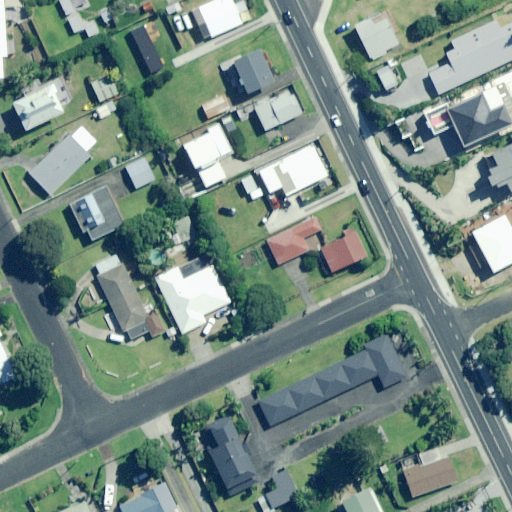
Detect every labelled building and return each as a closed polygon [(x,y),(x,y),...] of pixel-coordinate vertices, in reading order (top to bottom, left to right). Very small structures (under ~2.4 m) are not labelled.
[(32,20),(21,0),(5,0),(19,26),(32,20)] [(75,13),(70,0),(63,0),(59,1),(64,16),(75,13)] [(233,6),(230,0),(220,0),(192,13),(205,42),(242,25),(238,16),(247,11),(243,2),(233,6)] [(113,19),(107,9),(99,14),(105,24),(113,19)] [(354,26),(370,62),(385,55),(384,52),(398,46),(393,36),(400,33),(389,10),(354,26)] [(77,16),(67,21),(73,34),(83,30),(77,16)] [(99,33),(94,23),(84,28),(89,38),(99,33)] [(511,60),(511,23),(498,30),(495,23),(451,43),(454,51),(445,55),(450,65),(429,74),(438,95),(511,60)] [(272,79),(276,77),(267,57),(262,59),(258,50),(232,63),(247,95),(274,82),(272,79)] [(396,86),(386,67),(375,73),(384,91),(396,86)] [(118,94),(109,76),(91,85),(99,103),(118,94)] [(25,131),(64,113),(74,100),(64,79),(12,104),(25,131)] [(511,125),(511,104),(502,81),(453,103),(424,116),(433,136),(453,127),(462,148),(511,125)] [(306,113),(295,89),(286,93),(254,108),(265,131),(306,113)] [(230,110),(224,96),(202,107),(208,120),(230,110)] [(111,102),(96,111),(101,120),(117,111),(111,102)] [(230,117),(222,121),(228,134),(236,130),(230,117)] [(231,152),(218,125),(206,131),(208,134),(183,146),(204,189),(226,179),(217,159),(231,152)] [(90,140),(83,132),(74,141),(69,136),(31,174),(52,195),(90,158),(81,148),(90,140)] [(488,170),(497,188),(504,184),(511,198),(511,197),(511,142),(490,154),(496,166),(488,170)] [(327,177),(312,147),(258,173),(269,194),(282,188),(286,197),(327,177)] [(155,181),(144,159),(125,168),(136,190),(155,181)] [(258,191),(252,176),(235,183),(241,198),(258,191)] [(125,226),(107,188),(75,203),(93,241),(125,226)] [(511,263),(511,232),(504,217),(471,234),(492,274),(511,263)] [(196,237),(188,218),(172,224),(180,243),(196,237)] [(321,231),(315,218),(266,242),(278,266),(309,252),(303,240),(321,231)] [(354,232),(327,245),(322,236),(309,242),(317,258),(323,255),(331,274),(366,257),(354,232)] [(110,243),(87,253),(98,276),(96,277),(107,299),(114,313),(105,318),(114,337),(127,331),(132,342),(149,333),(152,340),(165,333),(151,304),(143,308),(123,264),(120,266),(110,243)] [(230,303),(212,267),(183,281),(177,268),(155,279),(182,335),(205,324),(202,317),(230,303)] [(0,385),(20,377),(9,354),(5,356),(0,344),(0,336),(1,336),(0,333),(0,385)] [(407,378),(386,336),(364,347),(365,350),(256,403),(268,429),(377,376),(383,390),(407,378)] [(241,445),(228,417),(204,428),(213,446),(205,449),(225,491),(256,477),(247,458),(251,455),(245,443),(241,445)] [(457,483),(448,459),(404,475),(413,499),(457,483)] [(274,511),(273,509),(299,497),(286,470),(271,477),(277,490),(257,500),(262,511),(274,511)] [(176,511),(165,485),(151,491),(147,483),(128,492),(132,499),(119,505),(121,511),(176,511)] [(382,511),(372,489),(340,503),(344,511),(382,511)] [(87,511),(83,503),(66,511),(87,511)]
